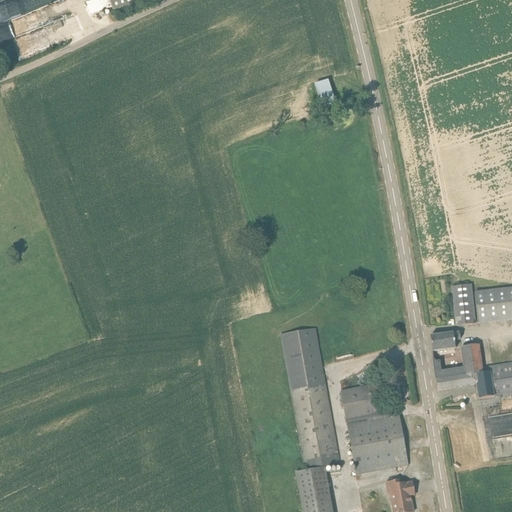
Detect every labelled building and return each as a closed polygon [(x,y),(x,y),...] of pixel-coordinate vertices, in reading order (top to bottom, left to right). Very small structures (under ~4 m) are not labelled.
[(109,0),(113,10),(144,0),(109,0)] [(334,105),(326,84),(314,89),(321,110),(334,105)] [(456,327),(475,325),(470,285),(452,287),(456,327)] [(478,325),(511,320),(511,289),(474,294),(478,325)] [(276,337),(302,458),(337,450),(311,330),(276,337)] [(453,341),(459,341),(458,334),(429,337),(430,345),(431,353),(455,350),(453,341)] [(437,392),(476,386),(478,400),(493,397),(511,394),(511,363),(482,369),(478,346),(461,348),(464,368),(441,372),(439,362),(434,362),(434,361),(432,361),(435,381),(437,392)] [(380,384),(340,391),(355,476),(405,467),(396,414),(386,416),(380,384)] [(511,412),(490,416),(493,435),(511,432),(511,412)] [(336,511),(331,471),(300,475),(305,511),(336,511)] [(414,511),(409,477),(386,480),(391,511),(414,511)]
